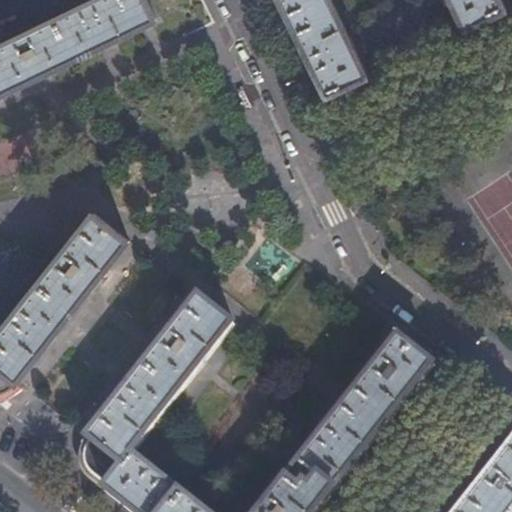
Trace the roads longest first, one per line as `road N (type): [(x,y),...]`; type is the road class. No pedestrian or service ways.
road 1 (residential): [(504,380),(361,266),(305,149)]
road 2 (residential): [(305,149),(511,51)]
road 3 (residential): [(397,511),(504,380)]
road 4 (residential): [(305,149),(231,0)]
